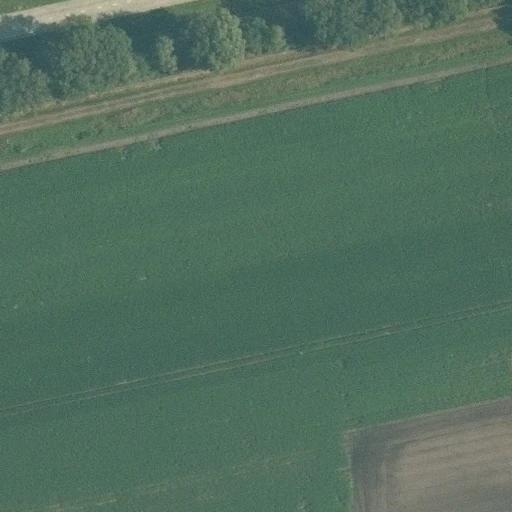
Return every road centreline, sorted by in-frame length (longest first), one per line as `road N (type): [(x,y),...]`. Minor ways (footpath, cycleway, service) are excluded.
road 1 (track): [(511,18),(0,129)]
road 2 (unclassified): [(141,0),(0,30)]
